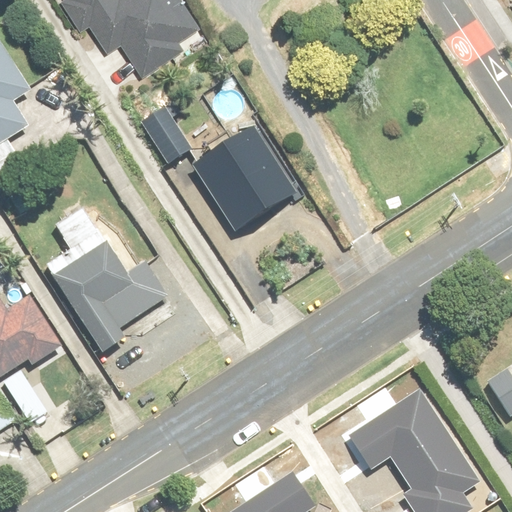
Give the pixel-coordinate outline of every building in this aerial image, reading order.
[(64,0),(82,31),(89,26),(108,59),(123,50),(140,79),(179,56),(176,52),(199,39),(176,0),(64,0)] [(0,148),(11,142),(28,131),(13,107),(30,96),(0,49),(0,148)] [(192,155),(165,113),(144,127),(171,169),(192,155)] [(296,201),(251,131),(192,169),(237,239),(296,201)] [(127,280),(84,213),(57,231),(73,255),(48,271),(105,358),(126,344),(119,333),(181,293),(165,267),(150,277),(145,268),(127,280)] [(0,307),(0,380),(31,429),(51,416),(23,373),(31,368),(36,375),(64,357),(23,293),(0,307)] [(511,421),(511,370),(488,386),(511,422),(511,421)] [(0,434),(16,425),(0,399),(0,434)]
